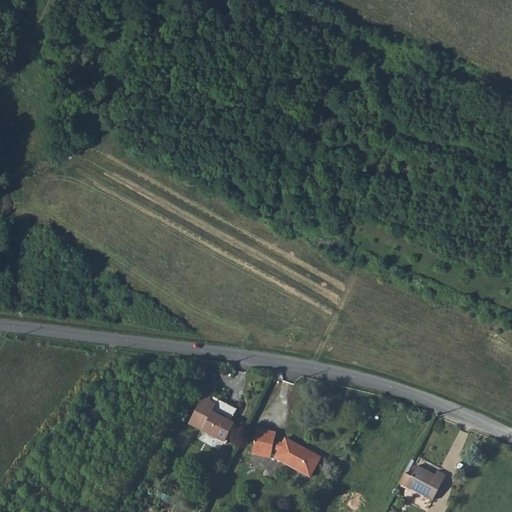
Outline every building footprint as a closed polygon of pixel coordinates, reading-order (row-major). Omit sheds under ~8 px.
[(196,426),(199,429),(214,397),(207,394),(200,407),(204,410),(196,426)] [(199,429),(226,443),(235,425),(230,422),(236,409),(214,397),(199,429)] [(191,424),(196,426),(204,410),(200,407),(191,424)] [(255,450),(274,455),(274,451),(277,452),(281,443),(276,442),(278,431),(260,428),(255,450)] [(277,452),(280,454),(276,462),(311,481),(321,462),(312,457),(313,455),(287,440),(284,445),(281,443),(277,452)] [(406,489),(434,503),(446,478),(437,474),(435,478),(417,468),(406,489)] [(165,498),(169,500),(173,492),(169,490),(165,498)] [(244,503),(248,496),(239,490),(235,498),(244,503)]
